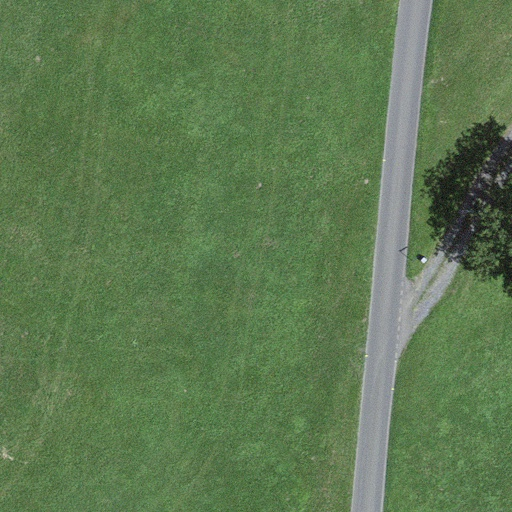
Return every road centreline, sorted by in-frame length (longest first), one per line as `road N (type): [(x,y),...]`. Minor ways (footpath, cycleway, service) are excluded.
road 1 (unclassified): [(418,0),(369,511)]
road 2 (track): [(511,159),(383,344)]
